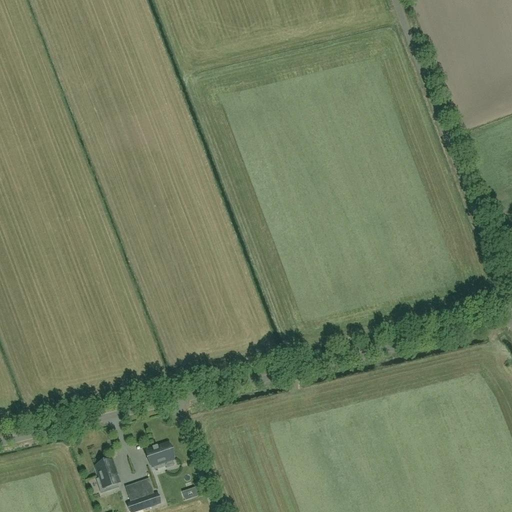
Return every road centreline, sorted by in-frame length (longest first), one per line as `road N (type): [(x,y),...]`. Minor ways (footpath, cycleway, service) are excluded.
road 1 (unclassified): [(0,443),(511,320)]
road 2 (unclassified): [(511,312),(394,0)]
